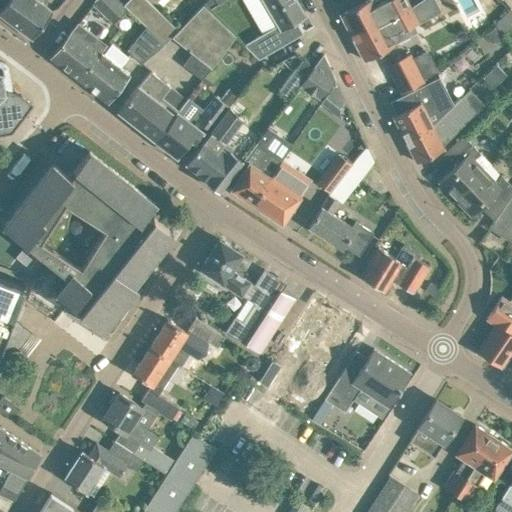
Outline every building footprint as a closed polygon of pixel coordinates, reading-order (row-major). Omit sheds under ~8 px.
[(1,0),(5,2),(0,9),(0,14),(32,38),(52,11),(37,0),(1,0)] [(127,7),(124,4),(119,0),(94,0),(93,3),(114,22),(127,7)] [(178,29),(177,28),(148,0),(127,0),(124,4),(127,7),(146,25),(164,42),(165,43),(172,36),(178,29)] [(261,0),(276,24),(243,43),(259,58),(303,33),(297,22),(307,16),(297,0),(261,0)] [(353,36),(411,6),(407,0),(385,0),(375,5),(372,0),(366,0),(341,14),(353,36)] [(420,0),(411,6),(353,36),(365,60),(418,32),(414,24),(441,10),(435,0),(420,0)] [(202,78),(215,62),(235,35),(203,3),(178,29),(172,36),(191,51),(182,62),(202,78)] [(485,30),(482,34),(486,39),(494,41),(499,37),(494,25),(492,22),(485,30)] [(79,79),(105,45),(78,23),(50,57),(79,79)] [(165,43),(164,42),(146,25),(126,50),(142,62),(165,43)] [(129,73),(119,65),(127,55),(111,42),(102,52),(101,51),(106,45),(105,45),(79,79),(107,101),(129,73)] [(322,54),(323,55),(307,76),(305,78),(315,86),(329,67),(330,67),(323,53),(322,54)] [(410,54),(387,66),(400,91),(423,79),(410,54)] [(12,89),(9,73),(8,67),(5,62),(0,60),(0,134),(12,132),(33,104),(21,95),(11,91),(12,89)] [(497,63),(483,77),(493,87),(507,74),(497,63)] [(307,76),(295,67),(278,91),(289,99),(305,78),(307,76)] [(187,99),(168,85),(150,70),(138,85),(137,85),(118,110),(155,140),(176,111),(177,111),(187,99)] [(452,102),(447,107),(440,91),(446,88),(438,75),(418,87),(390,101),(397,113),(393,115),(404,138),(433,125),(453,103),(452,102)] [(336,121),(356,99),(340,85),(320,106),(336,121)] [(176,111),(155,140),(177,156),(190,138),(194,141),(205,127),(210,131),(211,131),(230,106),(216,94),(193,124),(177,111),(176,111)] [(449,138),(475,111),(460,96),(453,103),(433,125),(404,138),(416,162),(444,148),(439,139),(445,134),(449,138)] [(221,147),(237,125),(242,119),(236,112),(230,106),(211,131),(210,131),(186,163),(203,176),(208,180),(207,181),(219,190),(224,184),(242,161),(230,151),(228,153),(224,149),(221,147)] [(490,162),(481,153),(463,134),(436,160),(437,161),(438,159),(449,170),(438,181),(455,199),(485,170),(483,169),(490,162)] [(249,162),(231,188),(253,203),(270,176),(282,159),(260,145),(249,162)] [(375,161),(368,145),(367,145),(365,146),(353,161),(331,190),(328,194),(338,201),(342,203),(343,203),(361,179),(371,165),(374,161),(375,161)] [(80,310),(79,311),(102,330),(136,287),(132,284),(173,233),(154,217),(153,218),(147,213),(155,202),(89,149),(74,169),(69,176),(53,163),(3,225),(39,254),(37,261),(21,255),(20,257),(19,257),(17,257),(15,257),(13,258),(12,259),(12,260),(11,262),(11,263),(11,266),(11,267),(13,269),(14,270),(15,271),(14,273),(31,279),(28,286),(24,285),(7,330),(13,333),(12,335),(12,337),(12,339),(13,341),(14,344),(15,346),(16,347),(18,349),(20,350),(23,351),(25,351),(27,351),(28,351),(30,350),(33,349),(34,348),(36,347),(38,344),(39,341),(40,338),(40,335),(39,332),(38,330),(38,329),(36,327),(61,295),(80,310)] [(329,191),(351,163),(339,153),(317,182),(329,191)] [(282,222),(311,179),(282,159),(270,176),(253,203),(282,222)] [(371,165),(361,179),(380,193),(389,189),(381,172),(371,165)] [(511,193),(511,185),(502,175),(495,181),(485,170),(455,199),(471,216),(482,205),(495,218),(500,211),(507,201),(511,193)] [(331,212),(338,201),(328,194),(308,226),(342,248),(344,245),(359,254),(373,232),(355,221),(352,226),(331,212)] [(511,218),(511,204),(507,201),(500,211),(511,218)] [(511,218),(500,211),(495,218),(489,227),(511,242),(511,218)] [(261,307),(250,325),(235,315),(225,330),(261,353),(296,300),(281,290),(276,298),(232,269),(242,253),(219,238),(200,267),(261,307)] [(413,291),(417,285),(430,265),(417,257),(419,253),(404,244),(396,257),(379,246),(361,275),(385,290),(392,277),(413,291)] [(0,349),(7,330),(24,285),(25,282),(23,281),(22,284),(0,275),(0,349)] [(430,282),(425,290),(435,296),(440,288),(430,282)] [(310,337),(335,354),(356,322),(317,296),(289,338),(303,348),(310,337)] [(477,350),(501,365),(511,348),(511,333),(511,332),(511,330),(511,296),(508,301),(502,297),(488,318),(496,323),(477,350)] [(150,345),(178,364),(197,334),(217,347),(225,335),(195,316),(186,330),(167,318),(150,345)] [(158,394),(178,364),(150,345),(132,372),(151,384),(141,399),(171,419),(179,407),(158,394)] [(329,365),(335,355),(322,347),(316,357),(329,365)] [(391,402),(410,372),(373,348),(355,375),(344,368),(324,398),(345,411),(360,387),(370,394),(373,390),(391,402)] [(42,416),(63,427),(76,404),(54,392),(42,416)] [(158,437),(135,422),(144,408),(119,392),(117,395),(114,394),(109,402),(111,405),(103,418),(121,430),(114,440),(144,459),(163,472),(172,459),(152,446),(158,437)] [(0,410),(12,418),(15,414),(20,407),(3,395),(0,399),(0,410)] [(436,398),(409,440),(434,457),(461,415),(436,398)] [(455,493),(492,435),(475,423),(456,452),(464,457),(455,470),(453,469),(443,485),(455,493)] [(0,461),(26,474),(40,451),(0,424),(0,461)] [(170,511),(193,478),(205,459),(216,442),(192,427),(138,511),(127,511),(99,493),(88,511),(51,486),(34,511),(170,511)] [(492,435),(455,493),(468,501),(479,485),(477,484),(485,471),(493,476),(511,448),(492,435)] [(137,470),(144,459),(114,440),(108,450),(96,442),(88,455),(82,450),(64,477),(86,491),(103,465),(119,476),(127,464),(137,470)] [(0,490),(13,497),(26,474),(0,461),(0,490)] [(366,511),(404,511),(417,493),(390,476),(366,511)] [(511,511),(511,480),(491,511),(511,511)] [(0,511),(4,511),(13,497),(0,490),(0,511)]
